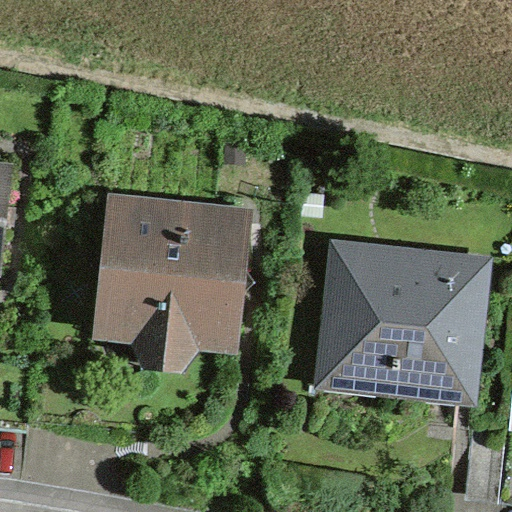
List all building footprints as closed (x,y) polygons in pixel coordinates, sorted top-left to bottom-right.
[(247,145),(227,144),(226,170),(246,171),(247,145)] [(0,262),(9,167),(0,166),(0,262)] [(325,197),(304,194),(302,217),(323,219),(325,197)] [(241,218),(119,206),(107,327),(139,330),(150,356),(180,358),(196,336),(229,339),(241,218)] [(488,261),(338,245),(323,382),(474,398),(488,261)] [(0,411),(28,414),(35,355),(36,341),(0,336),(0,411)] [(28,414),(26,433),(28,434),(29,423),(90,431),(99,363),(35,355),(28,414)] [(502,496),(510,428),(474,424),(466,492),(502,496)] [(511,428),(510,428),(502,496),(511,497),(511,428)]
